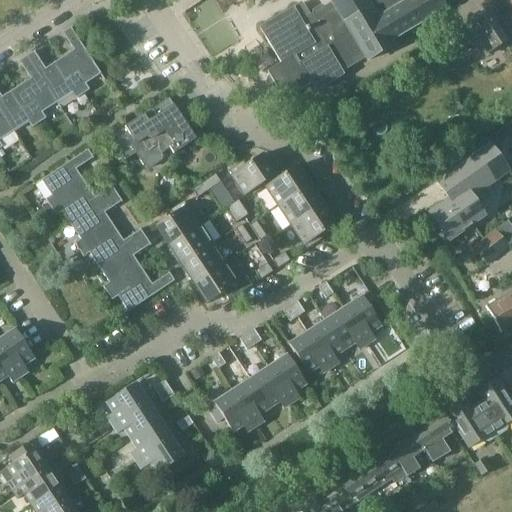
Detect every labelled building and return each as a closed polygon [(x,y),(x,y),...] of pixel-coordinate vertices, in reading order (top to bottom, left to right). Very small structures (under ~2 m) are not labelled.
[(260,28),(264,35),(281,63),(267,72),(269,76),(267,78),(265,83),(273,96),(279,97),(281,96),(284,100),(311,84),(316,92),(344,76),(342,73),(366,59),(368,62),(394,47),(390,41),(445,9),(443,5),(451,0),(331,0),(333,3),(310,16),(302,3),(260,28)] [(481,11),(465,22),(486,55),(511,39),(511,16),(509,12),(499,19),(492,9),(483,14),(481,11)] [(59,60),(83,95),(89,91),(85,85),(101,74),(70,28),(62,33),(74,51),(59,60)] [(26,57),(57,103),(72,94),(76,100),(83,95),(59,60),(45,69),(34,52),(26,57)] [(16,89),(39,124),(46,119),(42,113),(57,103),(26,57),(19,62),(30,79),(16,89)] [(0,111),(13,132),(28,122),(32,128),(39,124),(16,89),(2,98),(0,95),(0,111)] [(195,140),(168,99),(151,110),(146,114),(169,149),(173,155),(195,140)] [(0,149),(3,148),(0,143),(0,140),(13,132),(0,111),(0,149)] [(135,154),(143,166),(145,165),(148,170),(161,161),(162,157),(160,155),(169,149),(146,114),(110,138),(125,161),(135,154)] [(434,179),(436,183),(448,200),(465,188),(472,198),(509,172),(490,145),(458,167),(456,164),(434,179)] [(45,200),(48,204),(50,207),(85,184),(76,170),(93,159),(88,151),(41,181),(51,196),(45,200)] [(244,196),(276,175),(278,162),(265,159),(262,155),(245,166),(243,163),(244,163),(243,161),(228,172),(244,196)] [(297,166),(265,187),(278,207),(310,186),(297,166)] [(204,180),(211,190),(222,182),(216,173),(204,180)] [(211,190),(204,180),(193,188),(199,198),(211,190)] [(112,187),(94,198),(85,184),(50,207),(54,214),(60,210),(70,225),(116,194),(112,187)] [(310,186),(278,207),(291,226),(322,205),(310,186)] [(465,188),(448,200),(429,214),(448,242),(485,217),(472,198),(465,188)] [(104,213),(121,202),(116,194),(70,225),(80,240),(74,244),(78,251),(113,228),(104,213)] [(233,203),(243,219),(250,215),(239,199),(233,203)] [(168,246),(200,225),(184,201),(168,212),(169,213),(170,212),(172,215),(155,226),(168,246)] [(243,219),(233,203),(227,207),(237,223),(243,219)] [(321,238),(321,239),(319,236),(335,225),(336,225),(322,205),(291,226),(307,250),(322,240),(321,238)] [(247,228),(257,243),(265,238),(255,222),(247,228)] [(200,225),(168,246),(181,265),(213,245),(200,225)] [(243,225),(237,229),(247,245),(253,241),(243,225)] [(123,242),(120,237),(113,228),(78,251),(83,258),(89,254),(99,269),(145,238),(140,231),(123,242)] [(486,265),(508,247),(495,231),(473,249),(486,265)] [(133,257),(150,245),(145,238),(99,269),(108,283),(102,287),(107,294),(142,271),(133,257)] [(213,245),(181,265),(193,284),(225,264),(213,245)] [(272,261),(278,269),(290,261),(284,252),(272,261)] [(225,264),(193,284),(206,304),(223,293),(228,301),(251,287),(244,277),(237,282),(225,264)] [(267,264),(255,272),(260,280),(273,272),(267,264)] [(174,282),(169,274),(151,285),(142,271),(107,294),(111,301),(117,297),(128,313),(174,282)] [(318,288),(326,299),(333,294),(326,283),(318,288)] [(501,334),(511,327),(511,291),(485,307),(501,334)] [(369,293),(343,309),(367,345),(375,340),(371,333),(381,326),(372,313),(379,308),(369,293)] [(290,307),(297,318),(305,313),(297,302),(290,307)] [(297,318),(290,307),(282,311),(290,323),(297,318)] [(325,321),(344,350),(354,344),(359,350),(367,345),(343,309),(325,321)] [(307,333),(331,369),(339,363),(335,357),(344,350),(325,321),(307,333)] [(254,330),(247,335),(254,346),(261,341),(254,330)] [(0,340),(0,347),(20,378),(28,373),(24,366),(34,360),(15,331),(0,340)] [(289,345),(308,374),(318,367),(322,374),(331,369),(307,333),(289,345)] [(254,346),(247,335),(239,340),(247,351),(254,346)] [(0,382),(7,377),(12,384),(20,378),(0,347),(0,382)] [(218,370),(223,366),(226,365),(218,353),(211,358),(218,370)] [(306,385),(287,356),(268,368),(292,404),(300,398),(296,392),(306,385)] [(250,380),(269,409),(280,403),(284,409),(292,404),(268,368),(250,380)] [(232,392),(256,428),(264,422),(260,416),(269,409),(250,380),(232,392)] [(158,396),(170,388),(165,381),(153,389),(158,396)] [(478,406),(497,437),(505,431),(506,427),(505,424),(511,419),(511,404),(497,381),(478,393),(484,402),(478,406)] [(112,426),(148,403),(136,384),(107,403),(113,414),(107,418),(112,426)] [(170,388),(158,396),(163,403),(174,396),(170,388)] [(207,408),(217,424),(224,420),(233,433),(243,426),(248,433),(256,428),(232,392),(207,408)] [(497,437),(478,406),(471,411),(465,401),(446,413),(468,448),(482,439),(484,441),(488,442),(497,437)] [(131,440),(160,421),(148,403),(112,426),(118,434),(124,430),(131,440)] [(448,453),(448,452),(440,440),(453,431),(442,415),(420,429),(431,446),(424,451),(432,462),(448,453)] [(182,432),(193,425),(188,417),(177,424),(182,432)] [(136,462),(172,439),(160,421),(131,440),(137,450),(131,454),(136,462)] [(431,446),(420,429),(389,450),(400,467),(407,478),(418,470),(411,460),(424,451),(431,446)] [(172,439),(136,462),(141,471),(148,466),(155,477),(168,468),(173,474),(188,464),(172,439)] [(9,458),(13,464),(6,469),(13,479),(6,484),(11,491),(47,467),(31,443),(9,458)] [(352,500),(354,498),(358,504),(381,488),(377,482),(400,467),(389,450),(340,483),(352,500)] [(481,476),(490,470),(483,460),(475,466),(481,476)] [(70,479),(81,472),(76,465),(65,472),(70,479)] [(30,505),(59,486),(47,467),(11,491),(17,500),(24,495),(30,505)] [(81,472),(70,479),(75,487),(86,480),(81,472)] [(59,511),(71,504),(59,486),(30,505),(34,511),(59,511)] [(341,511),(334,501),(321,510),(322,511),(341,511)]
